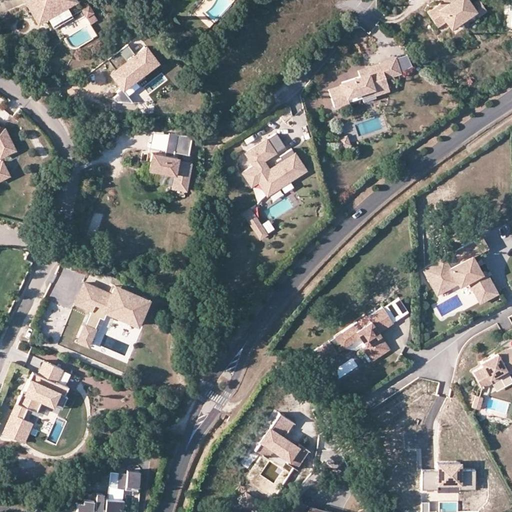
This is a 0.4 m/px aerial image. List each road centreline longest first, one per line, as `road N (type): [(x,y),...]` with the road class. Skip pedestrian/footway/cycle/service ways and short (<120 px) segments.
road 1 (tertiary): [(507,102),(365,208),(252,337)]
road 2 (residential): [(0,76),(43,99),(79,161),(79,204),(67,243),(23,313),(0,370)]
road 3 (residential): [(339,416),(511,304)]
road 4 (tertiary): [(252,337),(194,415),(182,459)]
road 5 (tertiary): [(182,459),(232,387),(252,337)]
road 6 (residential): [(286,93),(369,0)]
